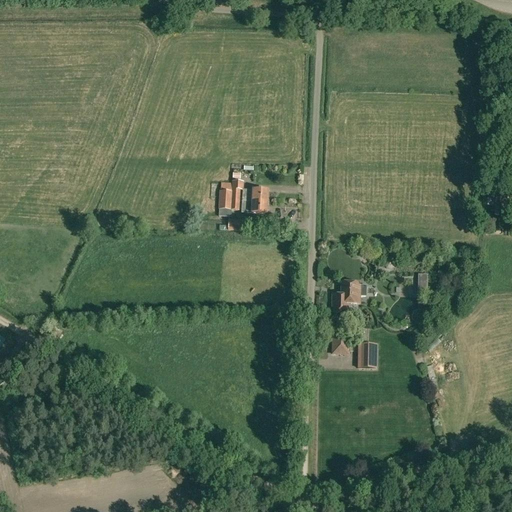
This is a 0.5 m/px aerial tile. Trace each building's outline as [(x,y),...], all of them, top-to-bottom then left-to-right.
[(243,190),(243,183),(232,182),(231,201),(239,202),(240,190),(243,190)] [(238,211),(239,202),(231,201),(231,184),(220,184),(218,216),(218,217),(231,218),(231,211),(238,211)] [(241,202),(266,204),(267,192),(245,191),(245,194),(242,194),(241,202)] [(496,196),(483,194),(483,204),(483,206),(495,207),(496,196)] [(266,215),(267,204),(266,204),(252,203),(241,202),(241,214),(251,214),(251,215),(266,215)] [(241,222),(228,221),(227,231),(241,232),(241,222)] [(418,285),(426,285),(427,276),(418,276),(418,285)] [(344,282),(343,284),(341,284),(341,296),(332,296),(332,313),(348,313),(348,304),(359,304),(359,298),(366,298),(366,286),(357,286),(357,284),(350,284),(349,282),(344,282)] [(348,336),(333,335),(332,355),(347,355),(348,336)] [(359,345),(359,370),(376,370),(377,345),(359,345)]
